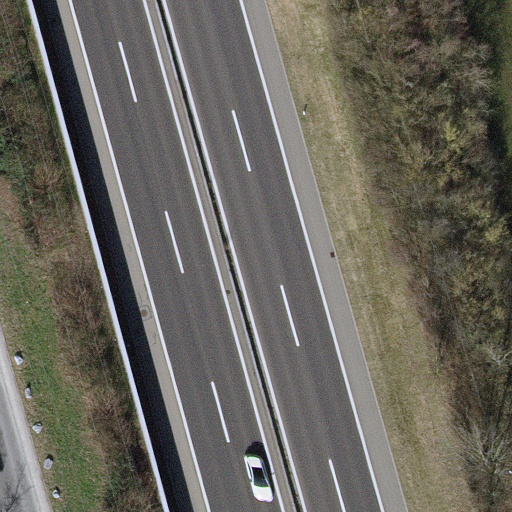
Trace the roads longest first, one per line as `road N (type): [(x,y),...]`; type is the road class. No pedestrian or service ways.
road 1 (motorway): [(346,511),(204,0)]
road 2 (motorway): [(106,0),(247,511)]
